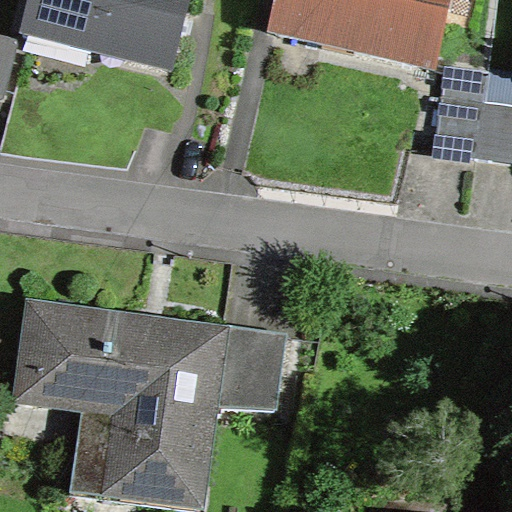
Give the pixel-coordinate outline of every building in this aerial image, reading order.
[(33,0),(28,21),(94,37),(91,49),(174,70),(191,0),(33,0)] [(286,0),(278,34),(429,69),(445,0),(286,0)] [(16,42),(0,37),(0,100),(1,100),(16,42)] [(476,159),(484,103),(441,98),(434,154),(476,159)] [(511,106),(484,103),(476,159),(511,163),(511,106)] [(224,333),(32,309),(20,399),(104,409),(94,488),(203,501),(217,393),(224,333)] [(224,333),(217,393),(280,401),(288,337),(224,329),(224,333)]
